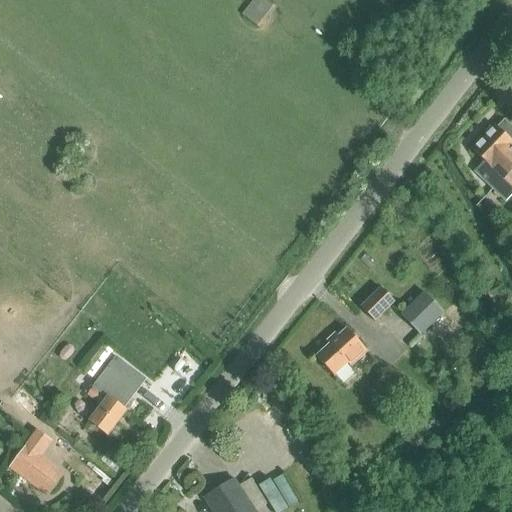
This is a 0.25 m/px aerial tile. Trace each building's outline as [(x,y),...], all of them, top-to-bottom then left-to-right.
[(274,8),(264,0),(252,0),(240,15),(257,29),(274,8)] [(511,130),(501,120),(471,151),(484,162),(474,172),(492,190),(505,203),(511,195),(511,182),(505,176),(511,169),(511,130)] [(360,308),(374,323),(394,303),(380,289),(360,308)] [(495,309),(506,303),(498,289),(488,295),(495,309)] [(418,334),(442,311),(425,294),(402,317),(418,334)] [(347,364),(349,368),(365,353),(345,330),(337,338),(334,335),(326,342),(329,345),(315,358),(333,377),(347,364)] [(92,388),(87,396),(101,407),(89,423),(106,437),(125,412),(122,410),(145,380),(116,358),(92,388)] [(37,457),(48,443),(37,434),(11,469),(47,496),(61,476),(37,457)] [(408,477),(438,460),(434,453),(404,470),(408,477)] [(260,486),(275,511),(279,511),(299,501),(282,473),(260,486)] [(203,500),(211,511),(253,511),(233,480),(203,500)]
